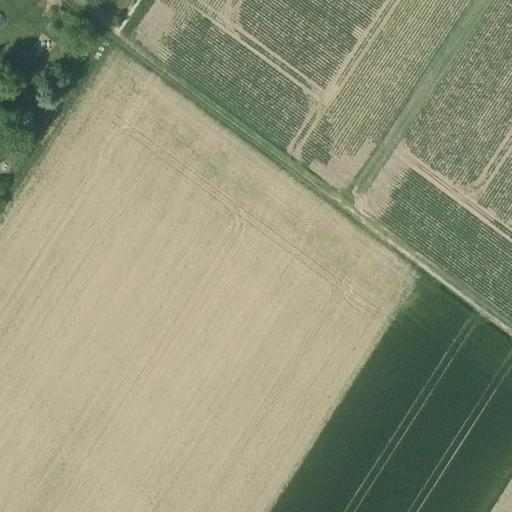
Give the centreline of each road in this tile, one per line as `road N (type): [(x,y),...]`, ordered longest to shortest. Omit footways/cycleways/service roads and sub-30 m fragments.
road 1 (track): [(67,0),(511,331)]
road 2 (track): [(486,0),(346,209)]
